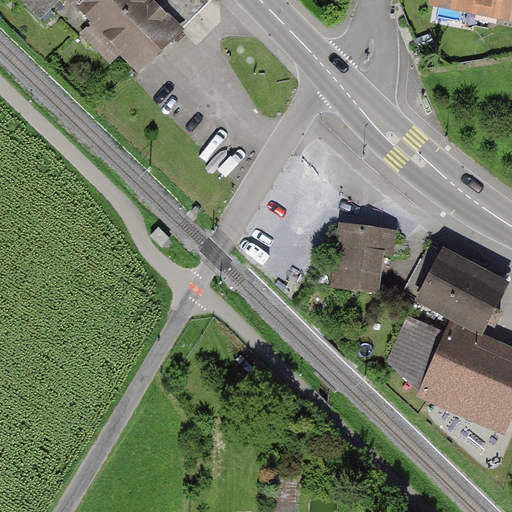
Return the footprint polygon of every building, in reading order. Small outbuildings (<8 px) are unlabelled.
[(56,0),(26,0),(41,15),(56,0)] [(151,0),(84,0),(72,12),(141,81),(187,36),(184,34),(151,0)] [(207,0),(151,0),(184,34),(213,6),(207,0)] [(511,0),(451,0),(511,12),(511,0)] [(344,286),(377,291),(382,254),(390,255),(393,233),(344,226),(341,248),(350,250),(344,286)] [(173,243),(160,231),(151,240),(164,252),(173,243)] [(494,310),(507,287),(444,253),(419,299),(457,320),(479,332),(483,334),(489,322),(495,326),(502,314),(494,310)] [(424,394),(504,429),(511,410),(511,362),(472,344),(479,332),(457,320),(449,337),(411,320),(392,363),(424,394)] [(450,417),(446,428),(467,436),(471,425),(450,417)] [(298,511),(299,478),(271,478),(271,511),(298,511)]
